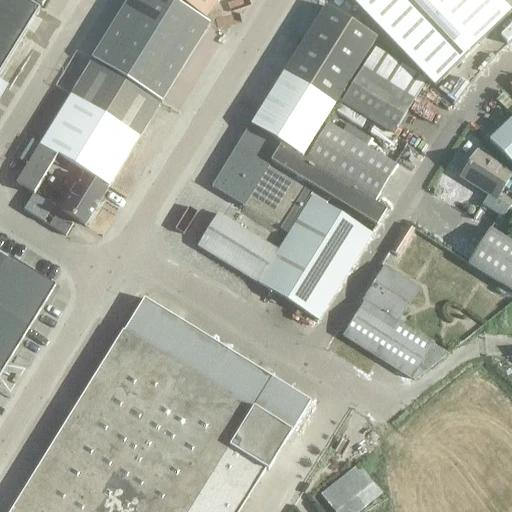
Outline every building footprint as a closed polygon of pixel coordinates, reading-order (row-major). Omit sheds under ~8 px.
[(0,0),(0,375),(53,290),(9,263),(9,262),(8,263),(0,258),(0,74),(39,11),(21,0),(0,0)] [(167,0),(129,0),(124,9),(159,30),(175,4),(167,0)] [(220,0),(174,0),(205,22),(220,0)] [(349,0),(434,89),(511,15),(497,0),(349,0)] [(209,26),(175,4),(159,30),(193,52),(209,26)] [(325,8),(304,42),(355,74),(376,40),(325,8)] [(124,9),(113,26),(148,47),(159,30),(124,9)] [(137,65),(148,47),(113,26),(102,43),(137,65)] [(193,52),(159,30),(148,47),(137,65),(126,83),(160,104),(193,52)] [(304,42),(283,76),(334,108),(355,74),(304,42)] [(126,83),(137,65),(102,43),(91,61),(126,83)] [(360,128),(365,120),(392,136),(425,82),(374,50),(335,113),(360,128)] [(71,97),(139,139),(158,108),(90,66),(71,97)] [(302,159),(334,108),(283,76),(251,127),(302,159)] [(40,147),(57,157),(109,188),(139,139),(71,97),(40,147)] [(511,120),(489,142),(511,166),(511,120)] [(375,203),(395,169),(327,127),(306,161),(375,203)] [(286,235),(314,190),(376,229),(386,213),(248,128),(211,188),(286,235)] [(57,157),(40,147),(17,186),(33,196),(57,157)] [(502,220),(509,209),(496,201),(511,176),(476,153),(460,179),(488,197),(482,207),(498,217),(502,220)] [(85,227),(106,192),(82,178),(61,213),(85,227)] [(310,198),(256,285),(317,323),(371,236),(310,198)] [(256,284),(276,252),(218,216),(198,248),(256,284)] [(511,245),(503,240),(511,225),(502,220),(498,217),(468,265),(511,292),(511,245)] [(415,233),(406,227),(390,253),(399,259),(415,233)] [(362,303),(364,304),(397,324),(418,290),(384,269),(362,303)] [(268,472),(292,434),(310,404),(144,301),(124,333),(122,332),(10,511),(240,511),(266,471),(268,472)] [(364,304),(343,338),(411,380),(415,382),(448,355),(433,346),(397,324),(364,304)] [(362,511),(382,497),(358,467),(321,496),(333,511),(362,511)]
